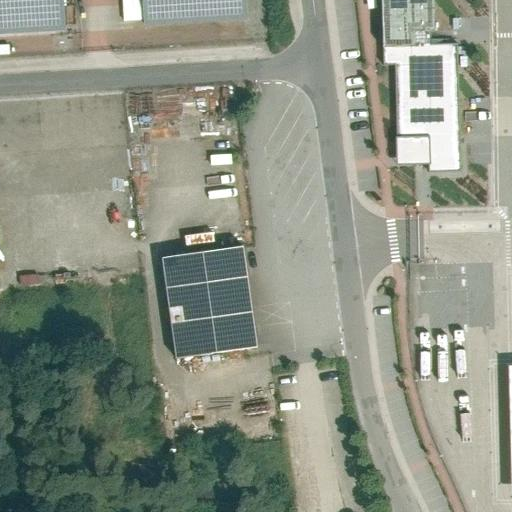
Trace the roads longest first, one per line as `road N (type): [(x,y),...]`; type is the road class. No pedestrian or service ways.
road 1 (residential): [(409,511),(366,396),(323,64)]
road 2 (residential): [(0,82),(323,64)]
